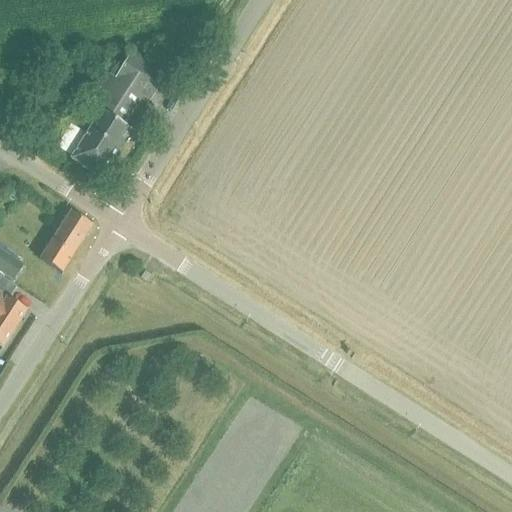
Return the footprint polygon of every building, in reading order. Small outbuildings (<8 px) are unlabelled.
[(103,175),(130,132),(123,128),(141,96),(148,99),(164,70),(128,50),(112,79),(110,77),(86,120),(93,125),(71,160),(96,176),(103,175)] [(12,190),(5,200),(13,205),(20,195),(12,190)] [(72,258),(92,227),(71,213),(51,244),(50,244),(39,261),(62,275),(73,258),(72,258)] [(0,273),(14,283),(24,267),(0,251),(0,273)] [(0,348),(2,350),(26,312),(7,299),(15,287),(2,279),(0,277),(0,348)]
